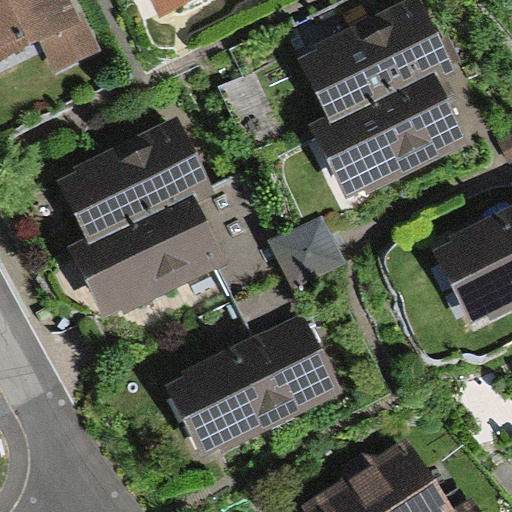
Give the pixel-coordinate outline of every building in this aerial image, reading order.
[(80,20),(69,0),(0,0),(0,70),(44,51),(57,78),(101,56),(85,18),(80,20)] [(146,0),(152,12),(178,0),(146,0)] [(408,6),(294,61),(327,129),(441,74),(408,6)] [(456,143),(426,82),(309,138),(339,199),(456,143)] [(170,124),(55,178),(88,246),(202,192),(170,124)] [(217,260),(188,199),(71,255),(100,316),(217,260)] [(511,219),(434,259),(472,335),(511,314),(511,219)] [(302,297),(353,265),(326,222),(275,253),(302,297)] [(298,325),(165,388),(197,455),(330,392),(298,325)] [(451,511),(407,443),(303,509),(304,511),(451,511)]
